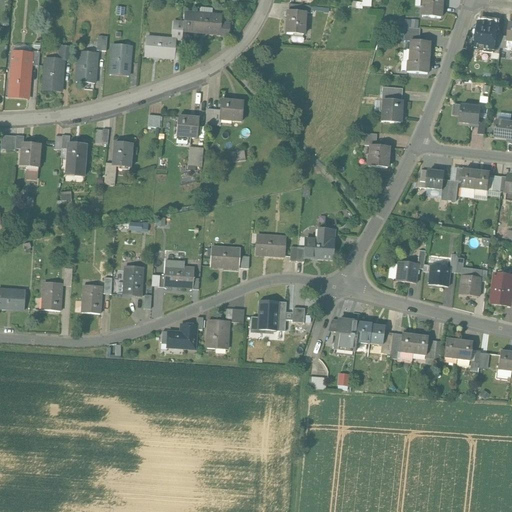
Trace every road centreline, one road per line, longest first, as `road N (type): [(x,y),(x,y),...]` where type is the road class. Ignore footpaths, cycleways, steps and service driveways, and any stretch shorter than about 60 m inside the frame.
road 1 (residential): [(339,286),(264,281),(112,339),(0,336)]
road 2 (residential): [(0,120),(89,109),(193,78),(243,39),(264,0)]
road 3 (residential): [(511,331),(339,286)]
road 4 (track): [(293,511),(313,344)]
road 5 (residential): [(339,286),(416,146)]
road 6 (residential): [(416,146),(470,2)]
